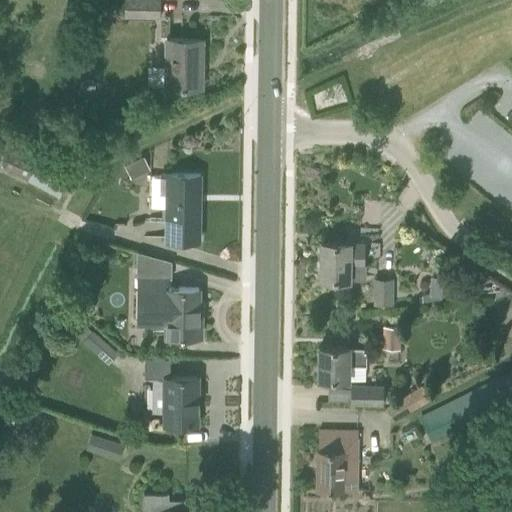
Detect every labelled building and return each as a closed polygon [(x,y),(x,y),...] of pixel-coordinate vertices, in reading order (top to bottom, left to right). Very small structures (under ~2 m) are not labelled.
[(159,16),(159,15),(159,0),(125,0),(125,15),(159,16)] [(148,84),(166,84),(166,87),(202,88),(202,38),(166,38),(166,65),(148,65),(148,84)] [(1,167),(26,180),(37,157),(12,145),(1,167)] [(29,180),(58,194),(60,195),(72,170),(42,155),(29,180)] [(150,168),(144,156),(125,165),(131,177),(150,168)] [(199,240),(200,174),(162,173),(161,202),(166,202),(166,239),(199,240)] [(364,266),(364,265),(364,241),(321,241),(320,277),(349,277),(349,266),(364,266)] [(201,317),(198,317),(199,288),(168,287),(168,276),(137,276),(137,290),(136,320),(148,320),(166,320),(166,335),(198,335),(201,335),(201,317)] [(394,304),(394,277),(373,277),(373,304),(394,304)] [(382,344),(398,347),(401,330),(386,327),(382,344)] [(108,362),(116,353),(117,352),(91,329),(82,339),(108,362)] [(366,347),(319,345),(319,378),(347,378),(348,363),(366,363),(366,347)] [(511,368),(419,415),(431,441),(511,400),(511,368)] [(164,387),(164,425),(197,424),(196,378),(146,379),(146,387),(164,387)] [(382,385),(352,384),(351,401),(382,402),(382,385)] [(393,419),(430,397),(423,386),(409,395),(387,408),(393,419)] [(358,430),(319,429),(319,449),(317,449),(317,488),(357,488),(358,430)] [(89,430),(84,446),(118,457),(123,440),(89,430)] [(195,511),(185,511),(185,497),(184,497),(184,499),(168,498),(168,491),(167,491),(167,493),(142,492),(142,511),(195,511)]
